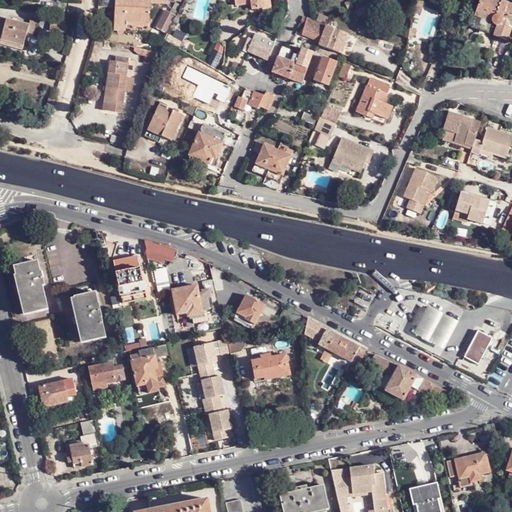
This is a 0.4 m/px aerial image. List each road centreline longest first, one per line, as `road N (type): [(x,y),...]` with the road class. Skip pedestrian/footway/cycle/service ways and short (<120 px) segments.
road 1 (residential): [(485,394),(224,255),(35,204),(0,212)]
road 2 (primary): [(0,171),(511,270)]
road 3 (residential): [(262,83),(278,94),(228,179),(367,216),(437,99),(464,89),(511,91)]
road 4 (residential): [(40,503),(460,417),(485,394)]
road 5 (residential): [(0,115),(26,124),(64,112),(86,0)]
road 6 (residential): [(0,328),(40,503)]
